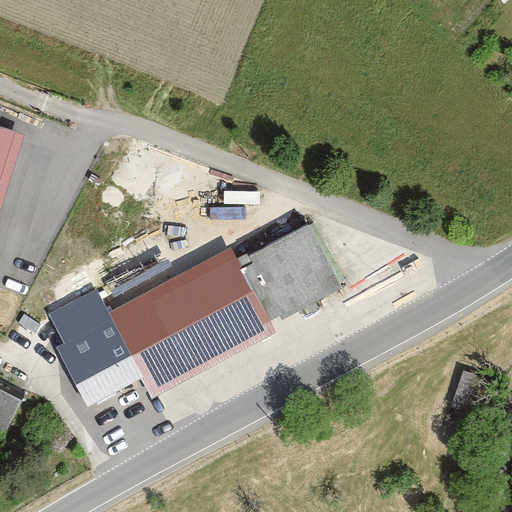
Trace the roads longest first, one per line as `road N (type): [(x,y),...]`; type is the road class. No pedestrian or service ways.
road 1 (tertiary): [(511,257),(457,296),(59,511)]
road 2 (unknown): [(106,485),(47,388),(11,385)]
